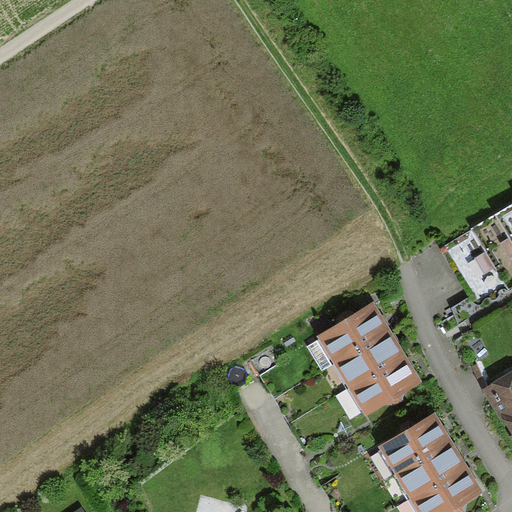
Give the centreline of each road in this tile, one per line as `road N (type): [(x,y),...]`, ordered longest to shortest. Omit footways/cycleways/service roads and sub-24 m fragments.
road 1 (track): [(247,0),(390,213),(409,265)]
road 2 (residential): [(511,488),(448,377),(409,265)]
